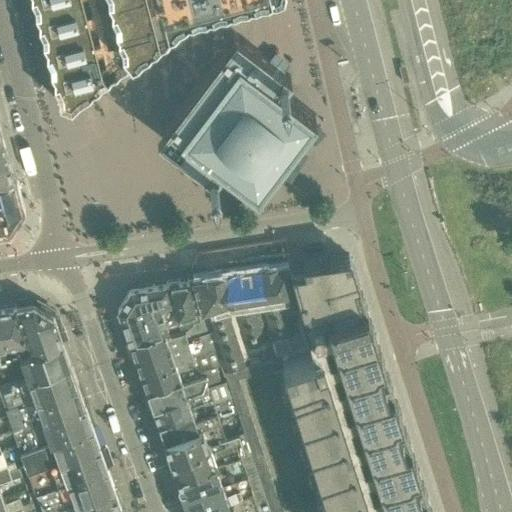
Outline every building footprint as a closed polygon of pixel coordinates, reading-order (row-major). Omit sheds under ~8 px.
[(33,0),(34,1),(34,9),(37,15),(37,22),(41,30),(42,39),(45,45),(45,51),(49,59),(49,67),(53,74),(53,80),(57,90),(58,100),(70,105),(78,96),(88,90),(91,86),(100,79),(107,75),(110,71),(114,70),(119,64),(125,61),(129,56),(135,53),(140,47),(149,40),(154,38),(158,33),(165,29),(168,25),(177,18),(183,15),(186,12),(190,12),(196,9),(203,9),(207,6),(211,7),(217,4),(224,3),(228,1),(231,1),(234,0),(33,0)] [(168,35),(183,47),(194,32),(180,21),(168,35)] [(222,165),(256,191),(260,186),(268,177),(276,168),(284,159),(291,149),(297,142),(302,134),(306,126),(311,118),(315,114),(280,88),(290,75),(281,68),(280,68),(270,61),(270,60),(254,48),(234,33),(226,43),(225,45),(224,44),(221,47),(215,53),(209,59),(207,61),(201,68),(195,75),(190,82),(185,89),(180,96),(175,105),(169,113),(165,122),(166,123),(156,135),(176,150),(193,163),(203,171),(212,178),(222,165)] [(7,159),(0,161),(0,183),(13,180),(12,179),(7,159)] [(0,183),(0,229),(8,229),(20,209),(13,183),(13,180),(0,183)] [(431,511),(353,264),(352,264),(353,262),(353,261),(353,260),(353,259),(352,258),(351,256),(350,255),(349,254),(348,254),(346,253),(345,253),(343,253),(342,253),(340,254),(339,255),(337,256),(288,263),(300,305),(302,315),(327,307),(328,307),(331,317),(326,319),(387,511),(395,509),(396,511),(431,511)] [(259,347),(257,340),(267,337),(266,334),(276,332),(276,333),(281,332),(283,340),(282,340),(285,355),(288,356),(312,348),(302,315),(300,305),(288,263),(234,271),(192,278),(202,309),(203,309),(204,314),(214,346),(220,362),(221,364),(220,364),(221,367),(231,364),(238,362),(238,364),(245,362),(242,352),(259,347)] [(171,300),(178,319),(192,315),(193,318),(200,315),(197,306),(188,278),(165,282),(171,300)] [(117,307),(121,318),(171,300),(165,282),(152,284),(129,287),(117,307)] [(121,318),(129,340),(162,329),(179,323),(178,319),(171,300),(121,318)] [(32,352),(62,342),(52,315),(52,314),(32,303),(31,303),(15,305),(28,341),(32,352)] [(0,328),(10,360),(20,357),(32,352),(28,341),(15,305),(0,307),(0,328)] [(164,335),(162,329),(129,340),(135,356),(140,373),(190,355),(197,352),(214,346),(204,314),(200,315),(193,318),(195,323),(184,328),(164,335)] [(312,328),(314,334),(319,332),(321,331),(323,329),(323,328),(323,325),(322,323),(320,322),(319,322),(318,321),(317,321),(315,321),(314,322),(313,324),(312,325),(312,327),(312,328)] [(0,363),(4,362),(10,360),(0,328),(0,363)] [(7,385),(69,363),(62,342),(32,352),(20,357),(27,377),(7,385)] [(140,373),(146,388),(180,375),(220,362),(214,346),(197,352),(190,355),(140,373)] [(371,511),(320,350),(282,362),(330,511),(371,511)] [(274,360),(266,361),(267,372),(275,371),(274,360)] [(266,361),(257,363),(259,374),(267,372),(266,361)] [(5,409),(76,383),(69,363),(7,385),(0,387),(0,395),(1,400),(5,409)] [(257,363),(249,364),(251,375),(259,374),(257,363)] [(249,364),(242,366),(244,376),(251,375),(249,364)] [(242,366),(231,367),(234,378),(238,377),(244,376),(242,366)] [(223,369),(229,386),(240,382),(238,377),(234,378),(231,367),(223,369)] [(146,388),(152,405),(206,385),(203,373),(182,380),(180,375),(146,388)] [(224,380),(207,385),(206,386),(211,401),(229,395),(230,395),(231,395),(228,388),(227,387),(225,381),(226,380),(225,379),(224,380)] [(229,386),(231,392),(242,389),(240,382),(229,386)] [(76,383),(5,409),(7,415),(8,418),(20,414),(19,411),(26,409),(31,424),(38,422),(84,405),(76,383)] [(206,385),(152,405),(157,420),(211,401),(206,386),(207,385),(206,385)] [(231,392),(233,400),(244,396),(242,389),(231,392)] [(157,420),(170,457),(218,440),(225,437),(219,418),(235,412),(229,395),(211,401),(157,420)] [(233,400),(236,407),(247,404),(244,396),(233,400)] [(236,407),(238,415),(249,411),(247,404),(236,407)] [(14,430),(21,450),(49,440),(91,425),(84,405),(38,422),(31,424),(14,430)] [(238,415),(241,422),(252,419),(249,411),(238,415)] [(0,425),(9,423),(8,418),(7,415),(0,417),(0,425)] [(241,422),(243,430),(254,426),(252,419),(241,422)] [(19,451),(26,471),(97,444),(91,426),(91,425),(49,440),(21,450),(19,451)] [(243,430),(246,437),(257,434),(254,426),(243,430)] [(170,457),(177,477),(249,451),(243,431),(225,437),(218,440),(170,457)] [(246,437),(248,445),(259,441),(257,434),(246,437)] [(248,445),(250,452),(262,448),(259,441),(248,445)] [(26,471),(35,493),(106,467),(98,444),(97,444),(26,471)] [(250,452),(253,460),(264,456),(262,448),(250,452)] [(1,451),(0,451),(0,475),(9,472),(7,466),(1,451)] [(182,489),(184,496),(256,470),(249,451),(177,477),(178,480),(177,484),(178,488),(182,489)] [(253,460),(256,467),(267,463),(264,456),(253,460)] [(17,469),(14,463),(7,466),(9,472),(17,469)] [(256,467),(258,475),(269,471),(267,463),(256,467)] [(35,493),(42,511),(44,511),(113,488),(106,467),(35,493)] [(188,511),(199,511),(262,490),(256,470),(184,496),(187,503),(185,507),(186,511),(188,511)] [(258,475),(261,482),(272,478),(269,471),(258,475)] [(0,483),(11,479),(9,472),(0,475),(0,498),(2,497),(0,490),(0,483)] [(261,482),(263,490),(274,486),(272,478),(261,482)] [(263,490),(266,497),(277,494),(274,486),(263,490)] [(44,511),(109,511),(120,508),(113,488),(44,511)] [(263,511),(269,510),(262,490),(199,511),(263,511)] [(266,497),(268,504),(279,501),(277,494),(266,497)] [(33,502),(23,506),(20,497),(4,502),(2,497),(0,498),(0,511),(26,511),(35,509),(33,502)] [(268,504),(270,511),(282,508),(279,501),(268,504)]
